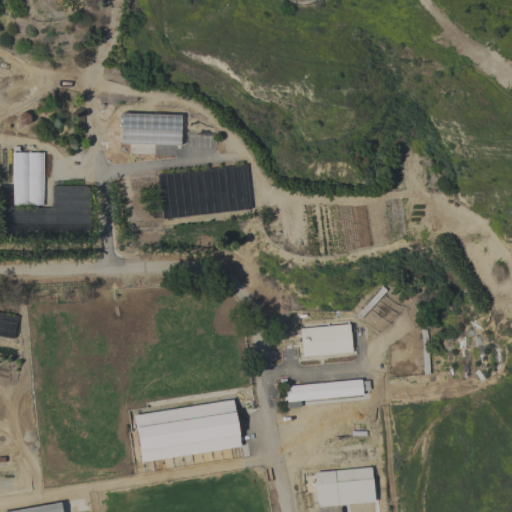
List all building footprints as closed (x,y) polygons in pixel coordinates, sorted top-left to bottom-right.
[(120,113),(180,115),(179,144),(119,142),(120,113)] [(12,152),(42,152),(42,205),(12,205),(12,152)] [(250,209),(162,219),(156,175),(245,164),(250,209)] [(89,186),(89,231),(0,230),(0,185),(11,185),(11,208),(52,208),(52,186),(89,186)] [(386,290),(362,317),(357,312),(382,286),(386,290)] [(0,313),(17,316),(12,338),(0,335),(0,313)] [(298,328),(348,324),(350,352),(301,356),(298,328)] [(421,339),(419,330),(426,329),(427,338),(427,349),(421,349),(421,339)] [(421,350),(428,350),(429,374),(423,375),(421,350)] [(360,381),(368,381),(369,390),(361,391),(361,395),(286,401),(286,399),(284,400),(284,397),(285,397),(284,386),(360,379),(360,381)] [(133,415),(232,400),(239,444),(242,444),(243,450),(240,451),(240,446),(140,462),(133,415)] [(313,471),(351,468),(352,481),(333,483),(335,505),(317,507),(313,471)] [(0,511),(59,503),(60,511),(0,511)]
